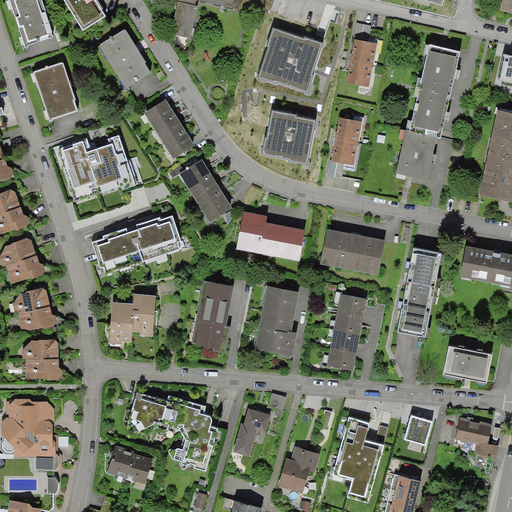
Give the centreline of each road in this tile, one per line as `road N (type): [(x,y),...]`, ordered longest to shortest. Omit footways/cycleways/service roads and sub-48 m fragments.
road 1 (residential): [(511,233),(308,199),(272,184),(226,149),(132,0)]
road 2 (residential): [(93,368),(511,404)]
road 3 (residential): [(0,34),(85,300),(93,368)]
road 4 (residential): [(93,368),(74,511)]
